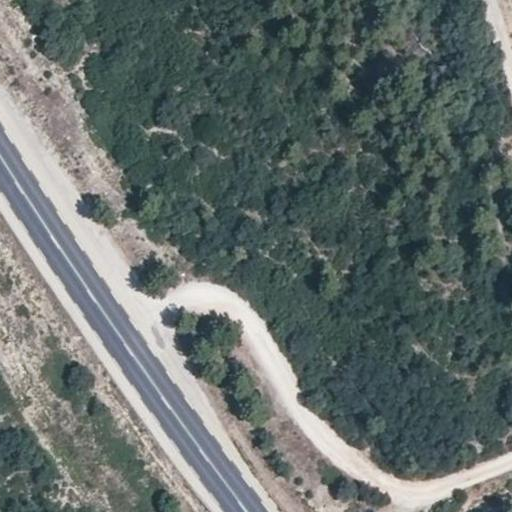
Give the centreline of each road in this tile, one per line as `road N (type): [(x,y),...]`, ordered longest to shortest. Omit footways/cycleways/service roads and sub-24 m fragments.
road 1 (track): [(511,463),(439,489),(408,489),(347,461),(282,385),(236,304),(197,292),(115,334)]
road 2 (primary): [(244,511),(153,392),(0,158)]
